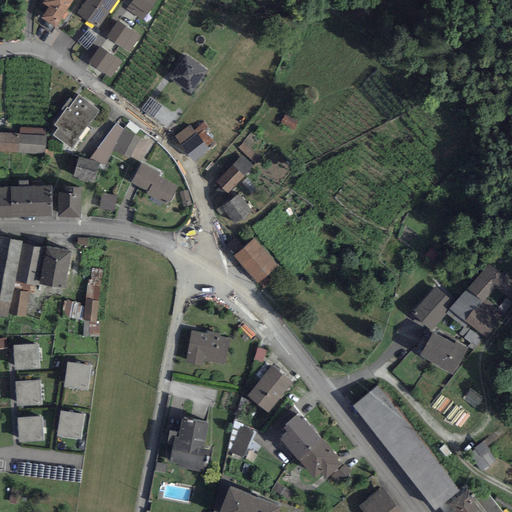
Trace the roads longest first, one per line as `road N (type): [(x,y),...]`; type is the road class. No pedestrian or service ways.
road 1 (residential): [(222,269),(420,511)]
road 2 (residential): [(0,49),(41,49),(166,139),(204,209)]
road 3 (residential): [(140,511),(182,292),(199,258)]
road 4 (track): [(511,490),(455,452),(376,364)]
road 5 (residential): [(181,248),(110,229),(0,225)]
road 6 (track): [(444,438),(482,428),(481,361),(511,309)]
